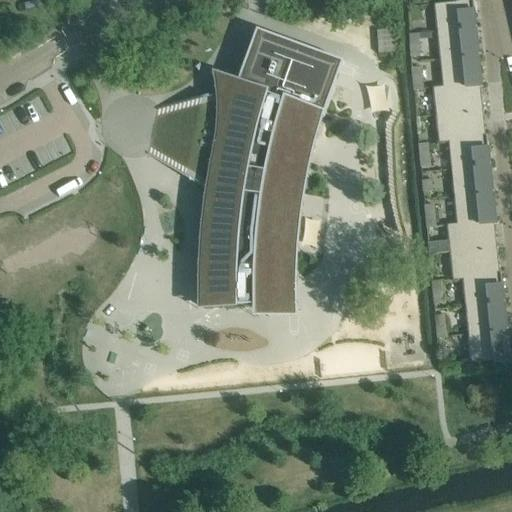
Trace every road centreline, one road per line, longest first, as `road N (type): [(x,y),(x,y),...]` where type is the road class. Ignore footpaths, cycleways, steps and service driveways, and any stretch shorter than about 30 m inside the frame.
road 1 (residential): [(489,47),(511,259)]
road 2 (residential): [(0,83),(141,0)]
